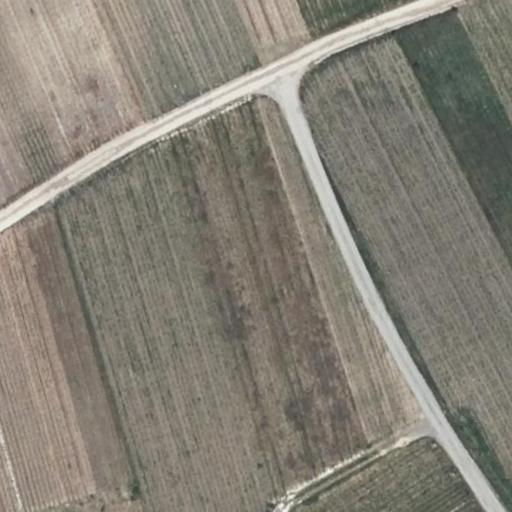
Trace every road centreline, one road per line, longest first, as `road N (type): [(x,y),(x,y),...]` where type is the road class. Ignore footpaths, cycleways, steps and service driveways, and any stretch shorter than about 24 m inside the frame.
road 1 (track): [(0,221),(166,123),(452,0)]
road 2 (unclassified): [(280,73),(444,434),(497,511)]
